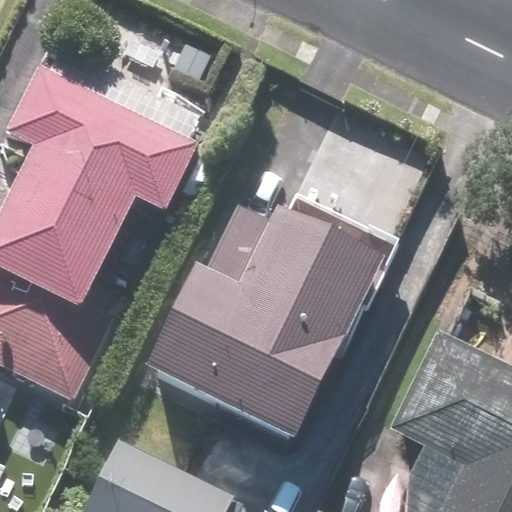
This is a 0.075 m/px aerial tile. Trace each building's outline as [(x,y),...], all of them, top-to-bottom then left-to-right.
[(8,146),(36,159),(0,231),(0,281),(81,321),(136,208),(165,222),(198,156),(40,80),(8,146)] [(146,381),(294,453),(383,271),(278,220),(240,299),(196,278),(146,381)] [(0,286),(0,372),(73,408),(108,338),(0,286)] [(445,511),(511,511),(511,376),(437,340),(389,438),(463,475),(445,511)] [(230,511),(233,506),(117,450),(86,511),(230,511)]
